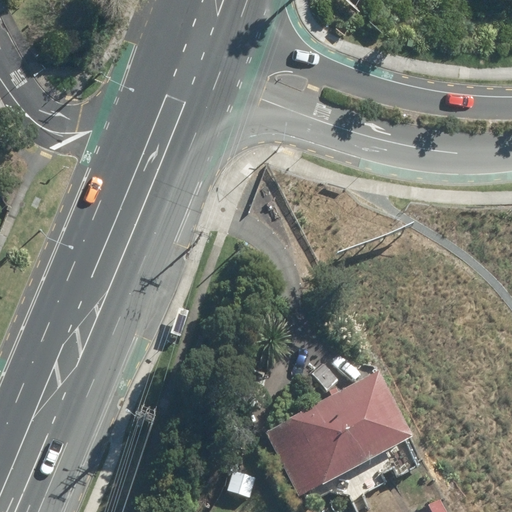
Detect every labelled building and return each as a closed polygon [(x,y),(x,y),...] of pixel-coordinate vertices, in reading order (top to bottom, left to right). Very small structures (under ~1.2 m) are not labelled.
[(337,0),(330,25),(349,30),(357,0),(337,0)] [(393,0),(361,0),(353,24),(430,51),(435,35),(442,17),(393,0)] [(511,37),(489,34),(485,53),(511,58),(511,37)] [(456,35),(435,35),(434,75),(455,76),(456,35)] [(179,307),(171,329),(183,333),(190,311),(179,307)] [(374,371),(264,434),(299,497),(410,435),(374,371)] [(233,454),(232,464),(244,465),(245,455),(233,454)] [(447,511),(440,499),(416,511),(447,511)]
